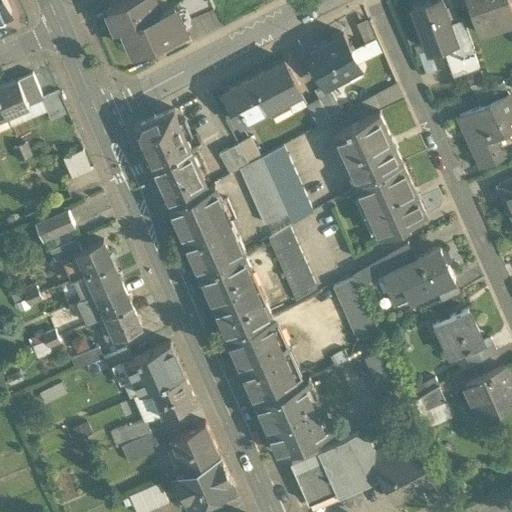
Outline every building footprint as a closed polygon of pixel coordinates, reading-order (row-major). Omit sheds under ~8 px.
[(0,0),(0,16),(11,12),(5,0),(0,0)] [(128,0),(109,9),(118,29),(125,26),(163,9),(158,0),(128,0)] [(457,43),(442,0),(433,0),(412,8),(417,24),(421,22),(431,52),(457,43)] [(511,2),(511,0),(455,0),(458,8),(470,4),(479,30),(511,18),(511,2)] [(163,9),(125,26),(136,51),(152,45),(153,48),(166,42),(164,39),(188,28),(177,3),(163,9)] [(344,33),(314,49),(318,58),(313,60),(319,73),(325,70),(331,83),(360,68),(351,51),(353,50),(344,33)] [(475,55),(450,64),(454,77),(479,68),(475,55)] [(284,61),(252,78),(269,110),(272,116),(291,106),(287,100),(301,93),(284,61)] [(33,73),(18,79),(28,105),(43,99),(33,73)] [(269,110),(252,78),(224,93),(241,125),(269,110)] [(18,79),(0,86),(0,98),(7,114),(28,105),(18,79)] [(503,81),(477,93),(483,107),(510,96),(503,81)] [(399,84),(367,98),(372,110),(404,96),(399,84)] [(341,113),(328,91),(318,96),(320,100),(330,119),(341,113)] [(483,107),(462,117),(483,165),(503,157),(494,136),(511,128),(511,97),(511,95),(510,96),(483,107)] [(320,100),(307,107),(318,126),(330,119),(320,100)] [(174,110),(135,127),(152,166),(191,148),(187,138),(192,136),(185,121),(180,123),(174,110)] [(378,112),(333,133),(357,184),(402,164),(378,112)] [(261,156),(250,136),(238,143),(249,163),(261,156)] [(31,156),(26,143),(20,146),(25,158),(31,156)] [(238,143),(222,152),(233,172),(249,163),(238,143)] [(313,212),(284,145),(261,156),(291,225),(313,212)] [(25,158),(20,146),(13,148),(18,161),(25,158)] [(191,148),(152,166),(169,205),(208,187),(191,148)] [(83,150),(63,158),(72,178),(92,169),(83,150)] [(402,164),(357,184),(382,239),(413,225),(412,223),(426,216),(402,164)] [(223,202),(215,184),(208,187),(169,205),(199,273),(244,254),(237,237),(232,239),(223,219),(228,217),(222,202),(223,202)] [(68,210),(36,224),(42,239),(75,225),(68,210)] [(272,234),(299,297),(322,288),(294,224),(272,234)] [(76,237),(52,247),(58,260),(61,259),(82,250),(76,237)] [(82,250),(61,259),(71,281),(73,280),(113,262),(103,240),(82,250)] [(404,244),(353,274),(355,278),(358,286),(389,273),(412,263),(404,244)] [(412,263),(389,273),(396,289),(407,284),(414,300),(455,282),(442,250),(412,263)] [(244,254),(199,273),(227,337),(270,319),(272,318),(265,301),(262,303),(248,272),(252,270),(244,254)] [(113,262),(73,280),(83,301),(122,284),(113,262)] [(358,286),(355,278),(332,289),(355,342),(378,332),(358,286)] [(83,301),(78,303),(87,324),(97,320),(132,305),(122,284),(83,301)] [(37,288),(24,294),(27,300),(39,294),(37,288)] [(39,294),(27,300),(29,306),(42,301),(39,294)] [(132,305),(97,320),(107,342),(141,327),(132,305)] [(468,310),(440,323),(448,340),(445,342),(451,357),(468,350),(469,351),(483,345),(483,343),(468,310)] [(270,319),(227,337),(255,402),(299,383),(270,319)] [(55,330),(43,336),(46,342),(58,337),(55,330)] [(46,342),(36,346),(40,357),(50,352),(48,348),(61,343),(58,337),(46,342)] [(483,345),(469,351),(475,365),(497,353),(491,340),(483,343),(483,345)] [(131,360),(126,361),(127,362),(113,368),(114,368),(120,383),(133,378),(141,394),(152,390),(184,375),(170,342),(131,360)] [(99,348),(72,360),(76,370),(104,358),(99,348)] [(126,349),(105,358),(110,370),(114,368),(113,368),(127,362),(126,361),(131,360),(126,349)] [(342,364),(361,415),(404,400),(386,349),(342,364)] [(511,386),(505,369),(465,386),(473,404),(476,402),(484,419),(511,406),(511,393),(510,388),(511,386)] [(184,375),(152,390),(163,416),(196,402),(184,375)] [(299,383),(255,402),(279,455),(328,434),(315,406),(313,407),(302,382),(299,383)] [(439,386),(420,398),(425,411),(446,403),(439,386)] [(145,420),(127,428),(126,426),(117,430),(124,446),(151,434),(145,420)] [(205,423),(170,438),(184,471),(219,456),(205,423)] [(364,431),(357,435),(346,440),(367,479),(379,473),(374,463),(375,448),(364,431)] [(124,446),(122,447),(129,463),(159,450),(151,434),(124,446)] [(346,440),(302,459),(307,470),(296,474),(309,504),(335,493),(336,495),(368,481),(367,479),(346,440)] [(415,445),(387,460),(385,456),(374,463),(379,473),(385,484),(386,484),(395,500),(419,487),(417,483),(429,477),(421,462),(423,461),(415,445)] [(184,471),(176,475),(190,508),(234,489),(219,456),(184,471)] [(159,483),(128,496),(135,511),(147,511),(168,503),(159,483)]
